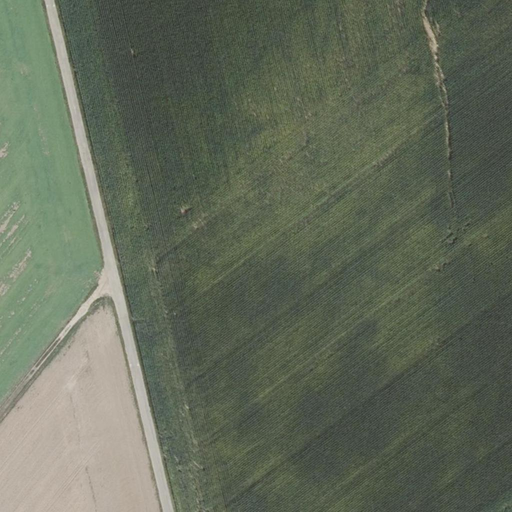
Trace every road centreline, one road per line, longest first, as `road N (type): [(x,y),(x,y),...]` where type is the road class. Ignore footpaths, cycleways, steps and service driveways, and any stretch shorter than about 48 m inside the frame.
road 1 (unclassified): [(53,0),(172,511)]
road 2 (track): [(0,423),(117,275)]
